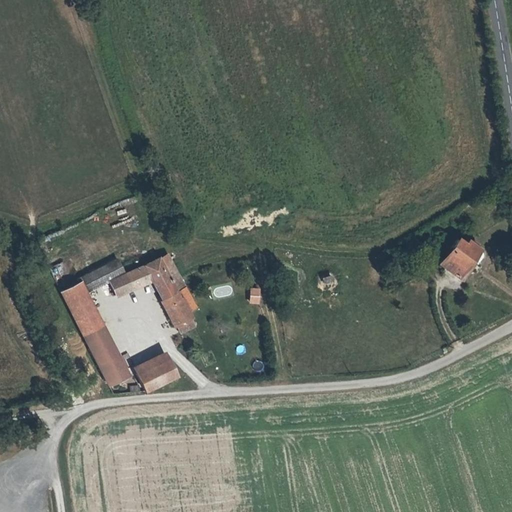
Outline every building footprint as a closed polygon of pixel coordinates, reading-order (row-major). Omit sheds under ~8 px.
[(472,263),(475,265),(481,257),(481,255),(481,253),(481,252),(480,250),(476,248),(476,243),(471,240),(468,242),(466,241),(464,244),(457,239),(439,263),(460,279),(472,263)] [(171,283),(179,279),(165,253),(157,257),(171,283)] [(139,267),(124,274),(108,281),(114,295),(150,280),(179,333),(194,326),(180,298),(178,299),(175,293),(184,288),(179,279),(171,283),(157,257),(139,267)] [(79,282),(85,293),(108,281),(124,274),(116,259),(77,278),(79,282)] [(62,262),(50,268),(54,277),(66,271),(62,262)] [(331,275),(321,278),(323,285),(333,282),(331,275)] [(127,376),(85,293),(79,282),(60,291),(108,385),(127,376)] [(257,302),(258,290),(250,289),(249,301),(257,302)] [(135,372),(144,391),(176,375),(166,357),(135,372)]
